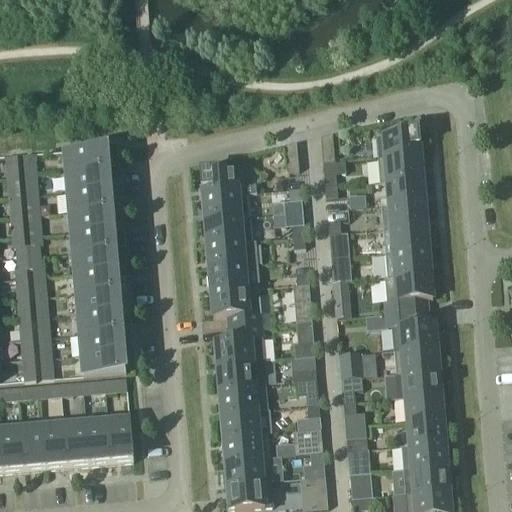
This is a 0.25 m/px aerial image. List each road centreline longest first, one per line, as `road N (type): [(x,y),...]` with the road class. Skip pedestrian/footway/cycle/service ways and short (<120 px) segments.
road 1 (residential): [(478,274),(469,108),(441,106),(151,163),(180,510),(163,511)]
road 2 (residential): [(498,511),(478,274)]
